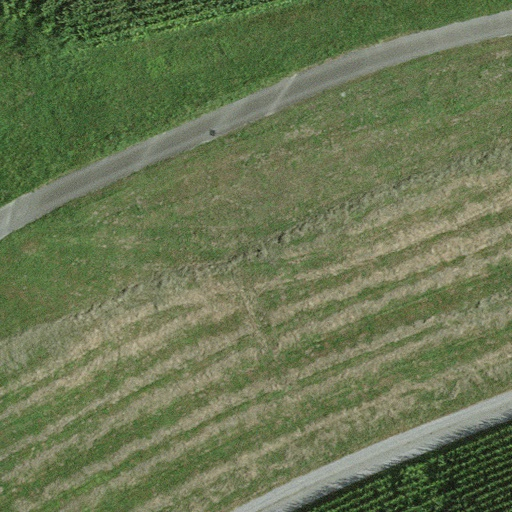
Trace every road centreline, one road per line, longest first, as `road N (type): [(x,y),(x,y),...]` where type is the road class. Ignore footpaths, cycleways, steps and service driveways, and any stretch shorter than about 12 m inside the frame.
road 1 (track): [(0,224),(130,159),(372,58),(511,25)]
road 2 (track): [(265,511),(511,407)]
